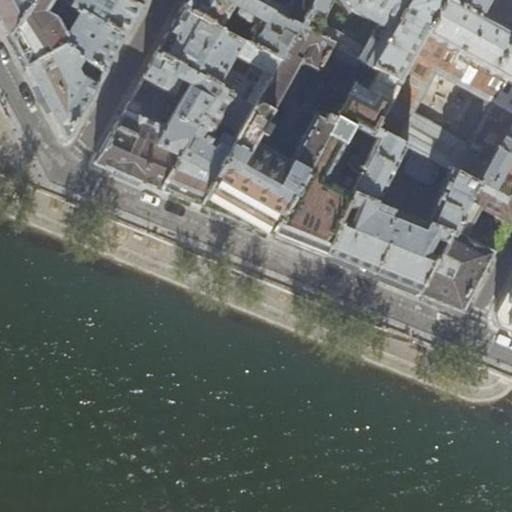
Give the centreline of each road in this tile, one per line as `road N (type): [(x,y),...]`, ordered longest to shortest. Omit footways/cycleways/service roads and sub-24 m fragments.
road 1 (residential): [(65,176),(465,338)]
road 2 (residential): [(65,176),(165,0)]
road 3 (residential): [(0,62),(65,176)]
